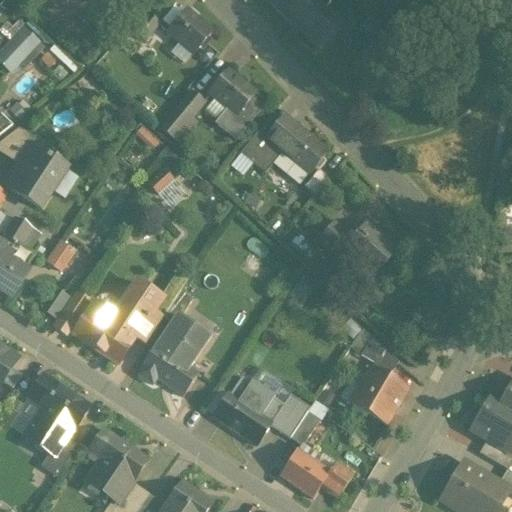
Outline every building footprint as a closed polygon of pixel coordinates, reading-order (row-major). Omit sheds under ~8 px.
[(166,0),(164,0),(151,16),(160,24),(174,7),(166,0)] [(275,0),(272,3),(285,16),(286,15),(296,27),(295,27),(296,28),(317,9),(316,8),(308,0),(275,0)] [(317,9),(296,28),(295,27),(295,28),(315,49),(337,28),(317,7),(316,8),(317,9)] [(185,13),(166,35),(193,57),(211,35),(185,13)] [(147,17),(132,34),(144,43),(158,26),(147,17)] [(12,41),(0,55),(0,61),(15,75),(43,42),(18,20),(5,35),(12,41)] [(254,96),(227,73),(208,96),(227,110),(214,126),(235,143),(265,106),(254,96)] [(190,94),(176,111),(189,123),(190,121),(203,105),(190,94)] [(189,123),(176,111),(159,132),(176,147),(194,125),(190,121),(189,123)] [(0,117),(0,136),(11,128),(0,117)] [(276,127),(265,140),(258,134),(239,156),(264,176),(281,155),(307,176),(307,177),(308,177),(326,155),(313,144),(312,145),(296,132),(297,131),(283,119),(276,127)] [(268,121),(258,134),(265,140),(276,127),(268,121)] [(35,142),(18,130),(0,144),(0,155),(17,167),(29,148),(30,148),(35,142)] [(30,148),(29,148),(17,167),(3,188),(40,212),(66,172),(30,148)] [(162,174),(147,187),(157,198),(171,184),(162,174)] [(0,205),(5,198),(0,194),(0,236),(2,238),(11,225),(0,216),(0,205)] [(11,225),(2,238),(20,250),(20,249),(31,231),(14,220),(11,225)] [(366,225),(353,242),(332,226),(318,243),(352,271),(360,262),(376,275),(377,276),(398,251),(383,239),(383,240),(367,227),(367,226),(366,225)] [(31,231),(20,249),(27,254),(39,236),(31,231)] [(20,250),(2,238),(0,241),(0,247),(2,250),(0,253),(0,258),(10,264),(20,250)] [(59,247),(47,265),(60,273),(71,256),(59,247)] [(10,264),(0,258),(0,293),(10,300),(26,275),(23,273),(10,264)] [(300,281),(292,296),(307,304),(314,289),(300,281)] [(180,293),(162,320),(171,326),(174,328),(179,320),(192,301),(180,293)] [(89,302),(78,294),(73,302),(84,309),(89,302)] [(131,300),(125,309),(123,308),(115,321),(109,329),(132,344),(127,351),(127,352),(135,341),(144,347),(161,321),(159,320),(164,312),(143,297),(138,305),(131,300)] [(73,302),(56,327),(67,335),(84,309),(73,302)] [(115,321),(92,306),(72,337),(116,367),(127,351),(132,344),(109,329),(115,321)] [(209,340),(179,320),(174,328),(171,326),(156,348),(189,370),(209,340)] [(362,331),(349,350),(360,356),(370,340),(362,331)] [(397,364),(371,339),(370,340),(360,356),(359,358),(372,365),(369,371),(387,381),(397,364)] [(189,370),(156,348),(140,371),(141,372),(137,377),(152,387),(155,381),(182,399),(198,376),(189,370)] [(16,361),(0,350),(0,384),(9,371),(16,361)] [(20,378),(9,371),(0,384),(11,391),(20,378)] [(387,381),(369,371),(349,405),(386,427),(406,392),(387,381)] [(58,389),(41,378),(26,401),(43,413),(36,424),(45,430),(33,447),(48,457),(54,460),(66,442),(72,433),(73,433),(89,409),(58,389)] [(511,385),(498,409),(488,403),(471,433),(486,442),(509,455),(509,454),(511,449),(511,385)] [(247,409),(227,395),(212,419),(256,449),(269,428),(271,425),(272,425),(280,413),(255,396),(247,409)] [(280,413),(272,425),(271,425),(269,428),(289,441),(301,423),(282,410),(280,413)] [(318,423),(306,415),(301,423),(289,441),(301,449),(318,423)] [(146,462),(102,433),(87,456),(89,458),(87,460),(99,468),(90,481),(119,501),(130,485),(131,485),(146,462)] [(54,460),(48,457),(40,469),(56,480),(76,449),(66,442),(54,460)] [(509,455),(486,442),(478,455),(506,472),(507,472),(511,463),(511,455),(509,454),(509,455)] [(327,477),(295,455),(279,478),(312,501),(320,489),(336,501),(352,478),(335,466),(327,477)] [(496,488),(475,476),(476,473),(462,465),(440,503),(455,511),(497,511),(507,496),(507,495),(496,488)] [(511,475),(507,472),(506,472),(496,488),(507,495),(507,496),(511,499),(511,475)] [(206,511),(211,505),(181,484),(165,508),(162,511),(206,511)] [(135,489),(119,511),(137,511),(148,497),(135,489)] [(148,497),(137,511),(162,511),(165,508),(148,497)]
